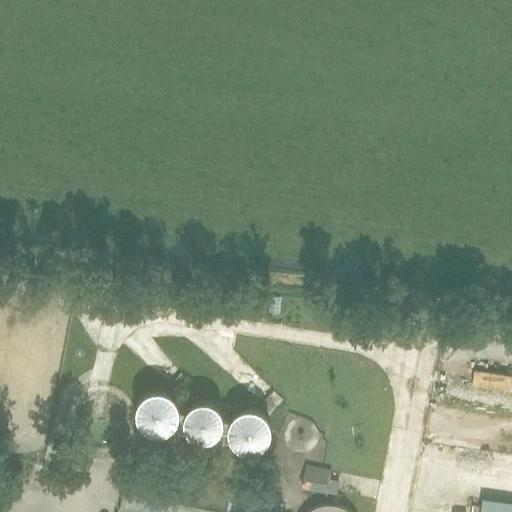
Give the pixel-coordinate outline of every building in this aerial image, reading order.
[(511,387),(511,367),(476,367),(475,386),(511,387)] [(147,368),(130,395),(161,415),(178,388),(147,368)] [(221,404),(205,378),(177,395),(185,409),(194,404),(201,416),(221,404)] [(223,417),(240,409),(247,423),(268,414),(253,384),(215,402),(223,417)] [(306,463),(301,487),(327,492),(331,468),(306,463)] [(246,511),(250,494),(228,490),(229,485),(128,465),(118,511),(246,511)] [(420,479),(420,497),(458,495),(457,478),(420,479)] [(511,511),(511,502),(483,499),(480,511),(511,511)]
